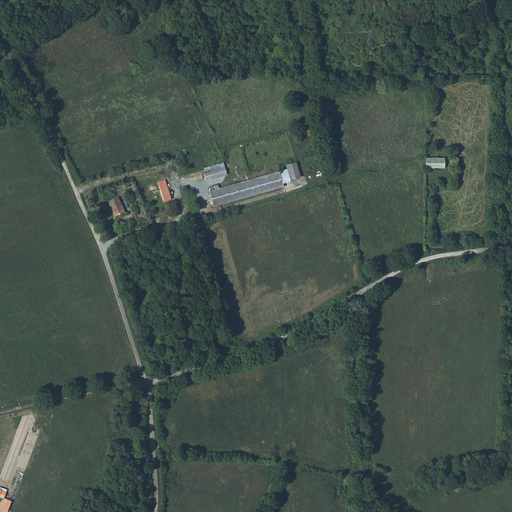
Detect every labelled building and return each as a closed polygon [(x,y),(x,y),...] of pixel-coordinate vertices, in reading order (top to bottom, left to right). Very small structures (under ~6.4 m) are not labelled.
[(425,157),(425,168),(439,168),(439,157),(425,157)] [(226,174),(223,162),(203,168),(204,172),(203,173),(206,181),(226,174)] [(290,180),(299,177),(295,162),(286,165),(287,169),(290,180)] [(291,181),(290,180),(287,169),(279,172),(282,184),(291,181)] [(282,184),(279,172),(219,189),(218,186),(215,187),(216,190),(209,192),(213,207),(283,187),(282,184)] [(162,195),(169,193),(165,180),(158,182),(162,195)] [(171,199),(169,193),(162,195),(163,201),(171,199)] [(124,211),(117,196),(107,201),(114,216),(124,211)] [(4,507),(2,506),(0,510),(6,511),(11,501),(7,500),(4,507)]
